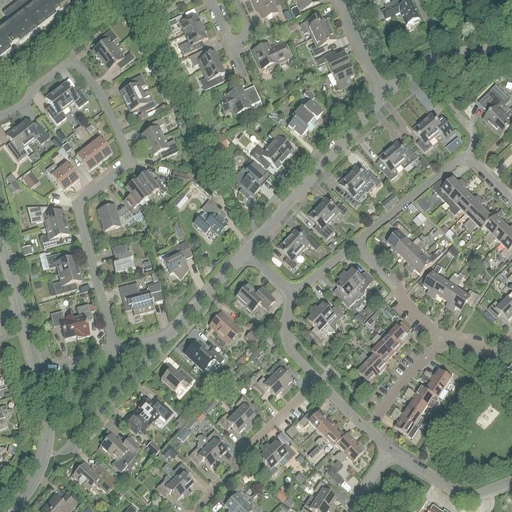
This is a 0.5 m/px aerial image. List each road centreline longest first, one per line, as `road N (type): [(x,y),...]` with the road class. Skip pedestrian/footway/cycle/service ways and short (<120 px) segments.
road 1 (residential): [(115,353),(81,218),(82,201),(125,164),(127,149),(71,61),(24,105),(0,116)]
road 2 (residential): [(246,254),(386,92)]
road 3 (residential): [(197,511),(236,460),(316,383)]
road 4 (residential): [(62,453),(155,352),(152,344)]
road 5 (tertiary): [(11,511),(47,444),(37,375)]
road 6 (residential): [(352,246),(468,159)]
road 7 (residential): [(388,452),(452,491),(470,495),(511,481)]
road 8 (residential): [(386,92),(439,57),(511,46)]
road 9 (residential): [(152,344),(246,254)]
road 10 (residential): [(439,342),(352,246)]
